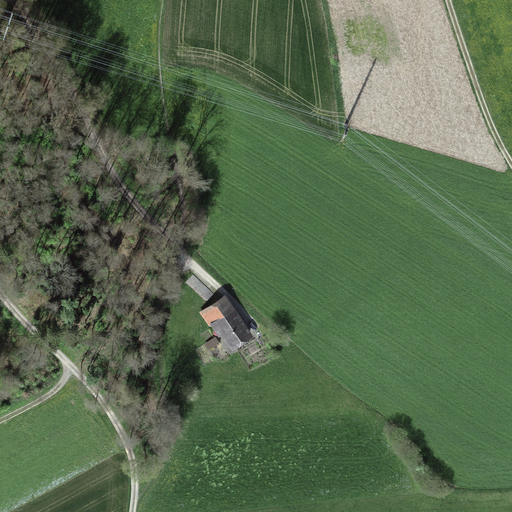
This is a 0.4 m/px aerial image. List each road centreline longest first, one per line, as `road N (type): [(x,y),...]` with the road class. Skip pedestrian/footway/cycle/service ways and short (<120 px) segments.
road 1 (track): [(278,346),(142,211),(13,0)]
road 2 (track): [(134,501),(126,437),(0,295)]
road 3 (track): [(134,501),(156,472),(167,433),(163,306),(182,262)]
road 4 (track): [(511,167),(493,137),(448,0)]
